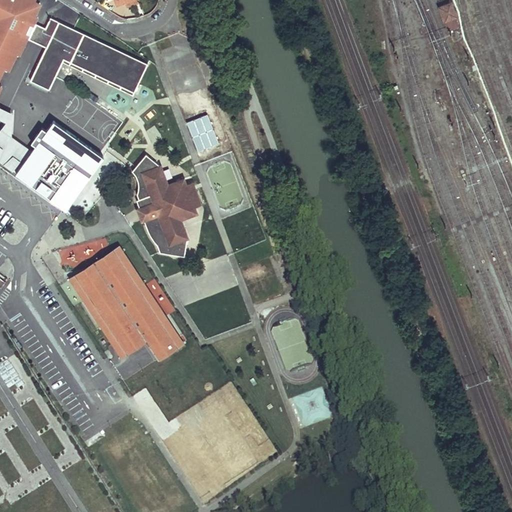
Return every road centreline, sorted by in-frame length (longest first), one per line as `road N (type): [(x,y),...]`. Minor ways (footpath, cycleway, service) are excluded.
road 1 (track): [(488,511),(291,0)]
road 2 (residential): [(70,0),(120,31),(157,21),(170,0)]
